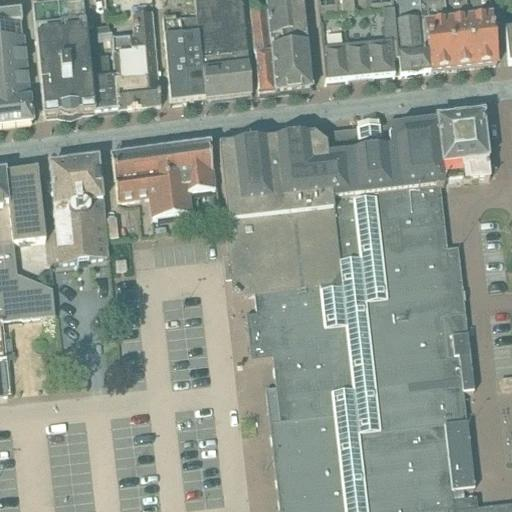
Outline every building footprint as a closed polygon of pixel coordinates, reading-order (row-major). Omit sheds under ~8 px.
[(0,0),(0,129),(31,126),(20,23),(0,25),(0,0)] [(191,0),(194,22),(203,104),(250,99),(241,0),(191,0)] [(266,10),(274,96),(311,92),(301,0),(266,0),(265,0),(266,10)] [(315,0),(324,87),(399,80),(393,25),(396,25),(393,4),(393,0),(315,0)] [(393,0),(393,4),(396,25),(393,25),(399,80),(414,78),(429,75),(429,69),(428,65),(428,56),(423,56),(421,33),(418,10),(417,0),(393,0)] [(417,0),(418,10),(421,33),(423,56),(428,56),(428,65),(429,69),(429,75),(496,68),(490,20),(487,0),(417,0)] [(511,0),(500,0),(508,66),(511,65),(511,0)] [(31,8),(41,102),(43,122),(45,122),(45,120),(58,119),(64,111),(71,110),(78,117),(89,116),(84,63),(81,2),(31,8)] [(249,5),(253,46),(258,98),(274,96),(266,10),(257,11),(256,4),(249,5)] [(113,80),(117,114),(160,109),(150,16),(130,18),(132,38),(109,40),(113,80)] [(203,104),(194,22),(174,24),(174,19),(160,21),(170,108),(203,104)] [(117,114),(113,80),(109,80),(107,59),(97,60),(95,38),(108,37),(107,31),(87,34),(88,84),(92,117),(117,114)] [(435,121),(435,124),(438,146),(442,183),(462,181),(463,185),(483,183),(488,183),(487,170),(493,170),(491,155),(487,156),(482,116),(435,121)] [(438,146),(435,124),(396,128),(387,140),(388,152),(389,152),(438,146)] [(334,136),(326,146),(327,147),(331,191),(362,188),(360,165),(356,133),(334,136)] [(327,147),(326,146),(313,137),(217,148),(228,237),(225,238),(232,301),(253,298),(289,294),(331,289),(341,276),(340,267),(335,220),(333,202),(331,191),(327,147)] [(438,146),(389,152),(392,173),(382,184),(383,197),(429,192),(443,190),(442,183),(438,146)] [(214,194),(208,148),(111,161),(117,206),(149,202),(152,223),(190,218),(188,198),(214,194)] [(49,170),(51,189),(60,267),(106,261),(99,183),(97,163),(49,170)] [(0,176),(0,326),(54,320),(55,319),(52,293),(20,278),(16,246),(45,243),(36,171),(17,174),(7,175),(1,176),(0,176)] [(353,200),(362,188),(331,191),(333,202),(353,200)] [(429,192),(383,197),(385,207),(376,219),(378,239),(444,232),(440,199),(430,200),(429,192)] [(355,218),(353,200),(333,202),(335,220),(355,218)] [(359,253),(355,218),(335,220),(340,267),(341,276),(359,253)] [(446,253),(444,232),(378,239),(380,262),(446,254),(446,253)] [(446,254),(380,262),(384,293),(461,283),(457,251),(446,253),(446,254)] [(125,263),(115,264),(116,274),(126,273),(125,263)] [(40,275),(38,278),(40,287),(50,286),(48,273),(40,275)] [(461,283),(384,293),(385,304),(375,305),(365,317),(368,349),(467,337),(461,283)] [(331,289),(289,294),(290,306),(321,301),(331,289)] [(289,294),(253,298),(254,307),(262,306),(266,309),(290,306),(289,294)] [(284,337),(324,332),(323,322),(311,312),(282,315),(284,337)] [(268,316),(266,316),(272,362),(348,353),(347,341),(335,331),(324,332),(284,337),(282,315),(268,317),(268,316)] [(467,337),(368,349),(370,361),(381,370),(459,361),(469,360),(467,337)] [(348,353),(272,362),(275,392),(352,383),(348,353)] [(459,361),(381,370),(372,381),(374,395),(386,405),(462,396),(459,361)] [(511,386),(511,380),(500,382),(502,392),(511,391),(511,386)] [(352,383),(275,392),(265,393),(268,427),(334,419),(338,419),(342,397),(352,384),(352,383)] [(473,492),(463,403),(451,404),(451,405),(381,413),(364,434),(369,481),(406,477),(408,499),(452,494),(473,492)] [(335,420),(334,419),(268,427),(271,448),(337,441),(340,439),(338,422),(335,420)] [(337,441),(271,448),(273,470),(339,463),(337,441)] [(339,463),(273,470),(276,492),(342,484),(339,463)] [(406,477),(369,481),(363,489),(365,511),(476,511),(477,511),(475,501),(453,503),(452,494),(408,499),(406,477)] [(342,484),(276,492),(278,511),(291,511),(344,506),(342,484)]
